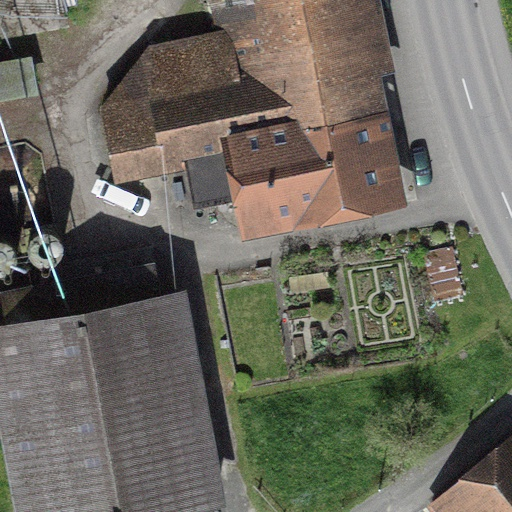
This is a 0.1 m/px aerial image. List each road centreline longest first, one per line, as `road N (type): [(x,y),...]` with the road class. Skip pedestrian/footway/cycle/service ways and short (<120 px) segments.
road 1 (secondary): [(442,0),(466,91),(511,208)]
road 2 (residential): [(511,423),(390,511)]
